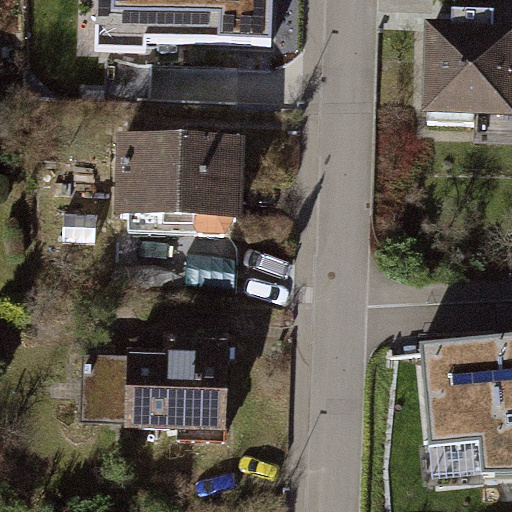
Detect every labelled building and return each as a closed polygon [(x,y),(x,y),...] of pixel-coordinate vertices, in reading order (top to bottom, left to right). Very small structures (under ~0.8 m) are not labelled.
[(119,0),(118,41),(270,46),(271,0),(119,0)] [(511,37),(428,36),(426,127),(511,128),(511,37)] [(240,154),(137,149),(133,236),(236,241),(240,154)] [(511,342),(420,353),(431,452),(477,446),(481,480),(511,476),(511,342)] [(235,355),(131,348),(126,431),(230,437),(235,355)]
